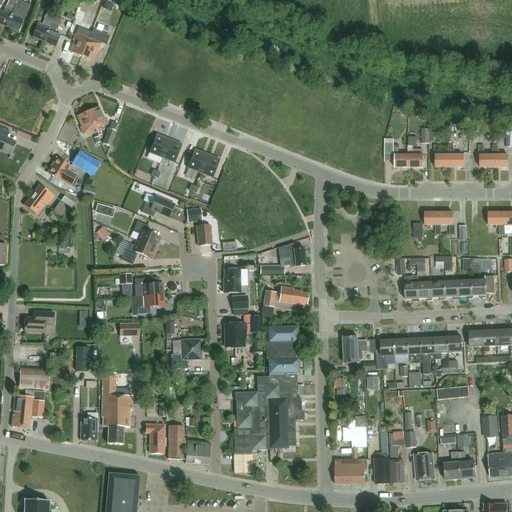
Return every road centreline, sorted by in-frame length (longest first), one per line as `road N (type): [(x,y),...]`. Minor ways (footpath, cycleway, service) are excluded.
road 1 (unclassified): [(69,97),(20,189),(4,437)]
road 2 (residential): [(325,174),(100,87),(69,97)]
road 3 (residential): [(217,483),(214,267)]
road 4 (residential): [(511,193),(390,193),(325,174)]
road 5 (residential): [(323,315),(511,311)]
road 6 (secondary): [(326,499),(511,490)]
road 7 (residential): [(326,499),(323,315)]
road 8 (residential): [(323,315),(325,174)]
road 9 (secondary): [(4,437),(141,464)]
